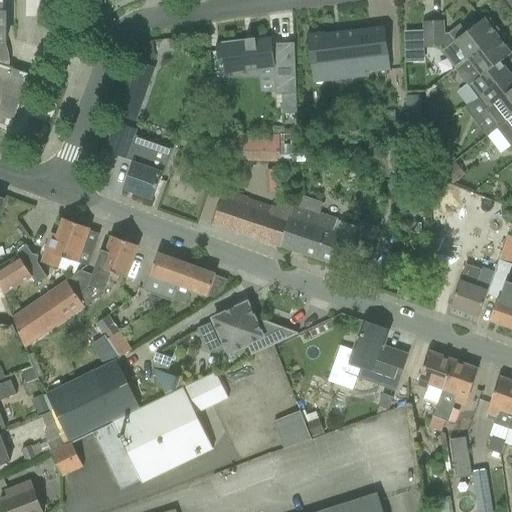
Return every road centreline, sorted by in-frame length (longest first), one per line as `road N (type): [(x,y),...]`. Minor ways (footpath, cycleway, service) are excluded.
road 1 (residential): [(511,359),(57,191)]
road 2 (residential): [(159,19),(130,25),(108,46),(57,191)]
road 3 (residential): [(296,0),(159,19)]
